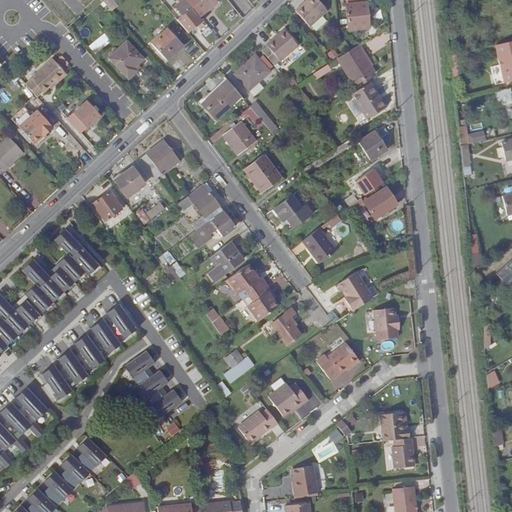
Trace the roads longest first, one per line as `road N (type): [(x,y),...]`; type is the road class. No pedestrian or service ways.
road 1 (unclassified): [(432,361),(396,0)]
road 2 (residential): [(432,361),(385,367),(253,476),(255,511)]
road 3 (residential): [(0,508),(79,427),(118,356),(150,333)]
road 4 (residential): [(300,281),(167,104)]
road 5 (residential): [(167,104),(50,209)]
road 6 (residential): [(112,273),(0,381)]
road 7 (unclassified): [(448,511),(432,361)]
road 8 (unknown): [(53,20),(118,90),(136,131)]
